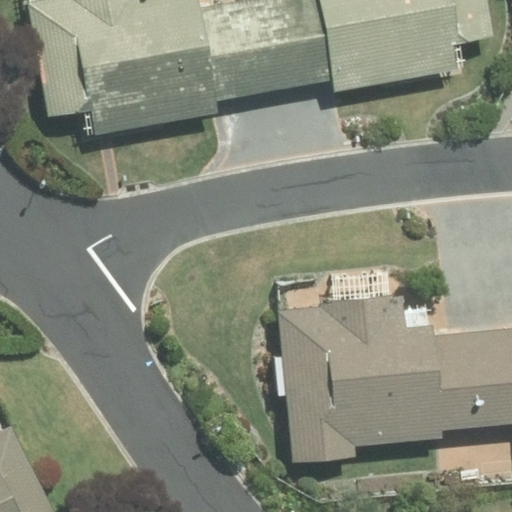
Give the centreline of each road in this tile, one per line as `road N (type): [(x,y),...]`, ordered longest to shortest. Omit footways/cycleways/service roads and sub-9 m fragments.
road 1 (residential): [(21,249),(305,191),(511,163)]
road 2 (residential): [(21,249),(221,511)]
